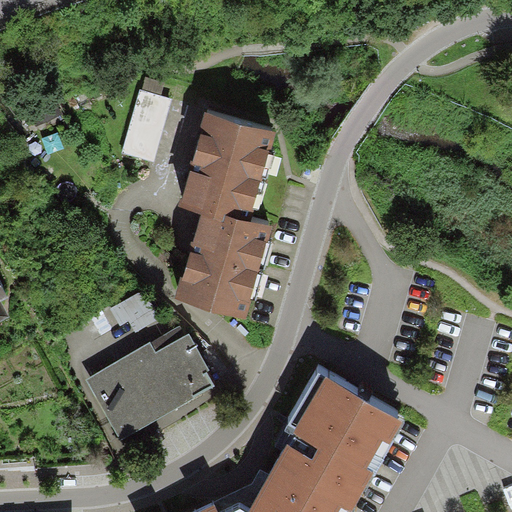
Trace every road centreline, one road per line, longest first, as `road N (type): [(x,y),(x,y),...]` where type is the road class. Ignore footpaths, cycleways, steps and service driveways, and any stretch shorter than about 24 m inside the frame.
road 1 (residential): [(511,16),(440,37),(383,86),(343,145),(270,373),(244,417),(212,449),(145,486),(0,500)]
road 2 (track): [(413,55),(390,37),(353,38),(250,46),(205,63),(169,65),(151,44),(136,0)]
